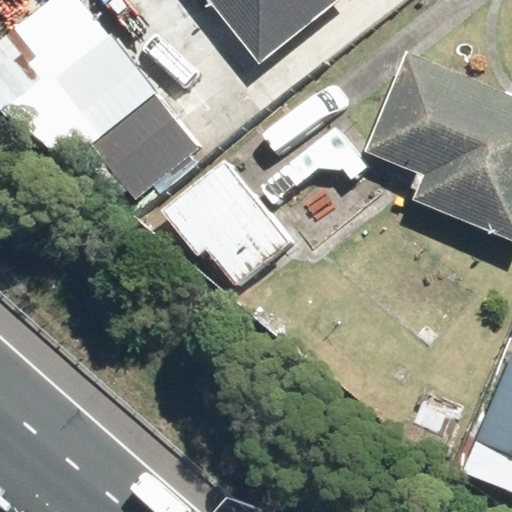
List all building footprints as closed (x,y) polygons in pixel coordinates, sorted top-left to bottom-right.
[(223,0),(278,69),(367,0),(223,0)] [(511,94),(416,56),(377,152),(439,177),(423,215),(511,251),(511,94)] [(102,142),(138,191),(251,109),(215,59),(102,142)] [(284,217),(336,170),(368,184),(381,167),(355,144),(342,130),(266,198),(284,217)] [(231,291),(294,239),(233,164),(169,216),(231,291)] [(511,344),(459,465),(511,488),(511,344)]
